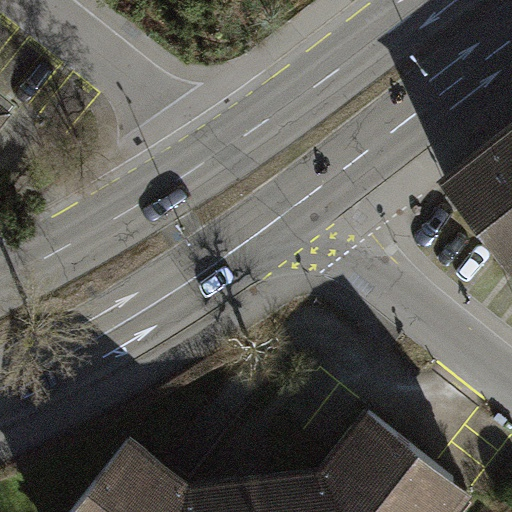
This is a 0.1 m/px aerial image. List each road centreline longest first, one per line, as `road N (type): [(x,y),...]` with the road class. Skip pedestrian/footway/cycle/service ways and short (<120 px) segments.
road 1 (secondary): [(0,385),(45,367),(209,268),(293,208)]
road 2 (secondary): [(431,0),(194,170)]
road 3 (residential): [(293,208),(511,381)]
road 4 (secondary): [(293,208),(511,39)]
road 5 (residential): [(29,0),(142,93),(194,170)]
road 6 (secondary): [(194,170),(0,281)]
